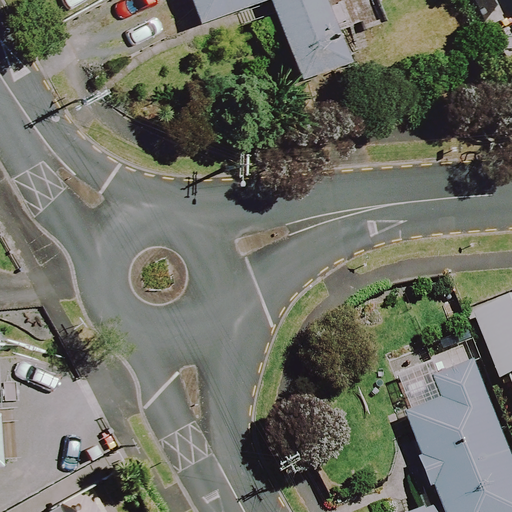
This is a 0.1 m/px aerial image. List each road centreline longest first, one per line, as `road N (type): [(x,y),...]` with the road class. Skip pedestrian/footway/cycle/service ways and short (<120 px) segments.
road 1 (residential): [(511,194),(328,216),(217,251)]
road 2 (residential): [(0,71),(51,160),(116,227)]
road 3 (residential): [(249,511),(208,439),(178,333)]
road 4 (residential): [(178,333),(136,332),(104,305),(96,264),(116,227)]
road 5 (residential): [(116,227),(153,211),(173,213),(192,220),(217,251)]
